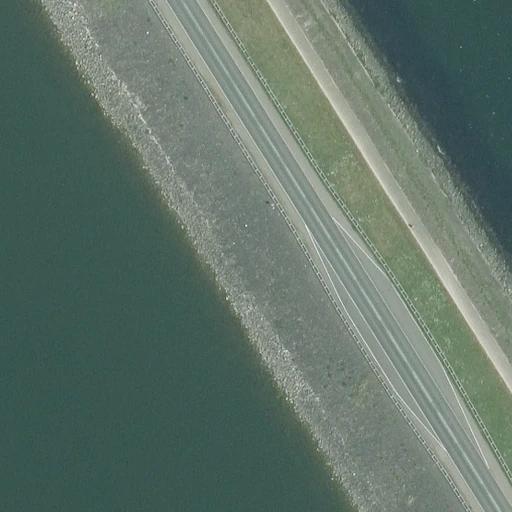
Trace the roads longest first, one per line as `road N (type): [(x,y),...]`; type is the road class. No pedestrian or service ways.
road 1 (trunk): [(498,511),(177,0)]
road 2 (unknown): [(149,0),(295,255),(459,511)]
